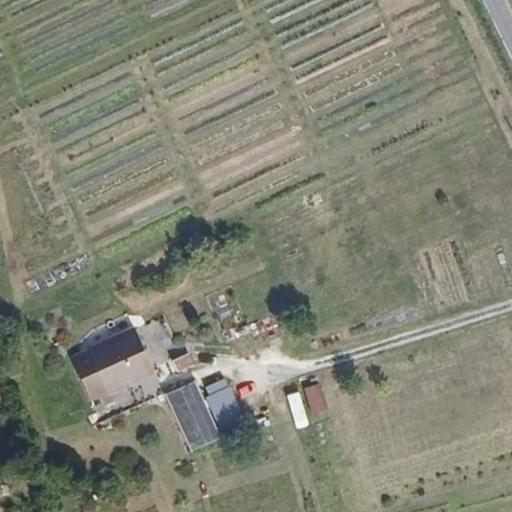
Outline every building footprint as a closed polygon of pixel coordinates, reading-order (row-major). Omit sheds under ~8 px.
[(120,336),(58,363),(75,403),(91,396),(92,398),(139,377),(120,336)] [(173,360),(158,367),(163,378),(177,371),(173,360)] [(307,385),(313,412),(327,409),(322,383),(307,385)] [(150,401),(163,429),(195,418),(181,387),(150,401)] [(195,418),(163,429),(175,455),(205,442),(195,418)]
